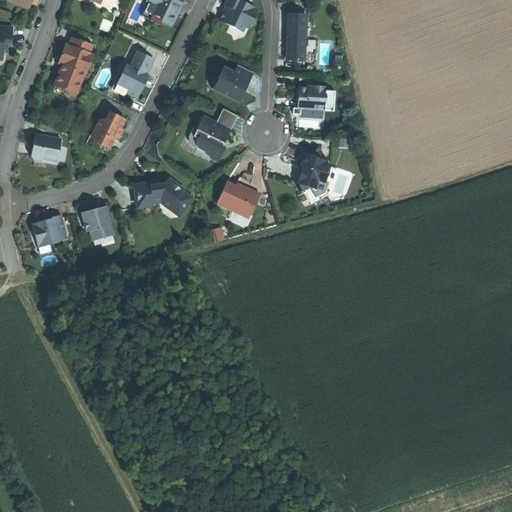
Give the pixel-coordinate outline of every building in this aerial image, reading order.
[(181,1),(181,0),(148,0),(148,1),(151,3),(155,5),(151,14),(161,20),(163,24),(170,27),(176,16),(175,12),(177,8),(180,8),(182,2),(181,1)] [(240,0),(226,0),(224,5),(226,6),(218,21),(235,28),(237,23),(238,24),(245,27),(246,27),(250,26),(256,24),(254,19),(257,13),(255,8),(251,6),(248,5),(247,6),(242,4),(243,1),(240,0)] [(155,5),(151,3),(146,12),(151,14),(155,5)] [(288,39),(287,61),(301,62),(304,16),(289,15),(288,39)] [(237,23),(235,28),(243,31),(245,27),(238,24),(237,23)] [(0,60),(1,60),(1,50),(1,46),(6,46),(6,42),(10,43),(10,36),(10,28),(0,27),(0,60)] [(315,50),(315,39),(307,39),(307,49),(315,50)] [(319,43),(321,64),(334,63),(331,42),(319,43)] [(68,47),(64,46),(60,56),(64,58),(61,64),(59,71),(53,86),(75,94),(83,73),(85,74),(92,56),(88,54),(68,47)] [(145,76),(152,60),(136,52),(129,68),(124,66),(116,84),(128,90),(126,94),(136,99),(142,87),(140,86),(145,76)] [(222,67),(216,79),(220,81),(215,91),(237,102),(243,91),(241,90),(250,72),(236,65),(233,73),(222,67)] [(210,88),(215,91),(220,81),(216,79),(211,80),(211,88),(210,88)] [(321,110),(323,111),(324,88),(311,87),(311,90),(297,89),(297,90),(295,92),(295,97),(297,98),(296,104),(296,109),(298,109),(321,110)] [(229,132),(237,117),(222,110),(215,124),(203,117),(196,131),(193,138),(197,140),(195,144),(197,149),(209,155),(210,160),(217,163),(224,149),(221,148),(218,146),(220,143),(223,144),(229,132)] [(91,137),(90,137),(92,141),(107,148),(108,149),(112,139),(114,135),(118,137),(120,134),(122,130),(119,128),(123,121),(111,115),(108,121),(105,121),(98,121),(91,137)] [(193,138),(196,131),(193,129),(189,136),(189,137),(188,138),(188,139),(188,140),(188,141),(188,142),(189,142),(189,143),(189,144),(190,145),(190,146),(191,146),(191,147),(192,147),(192,148),(193,148),(194,148),(194,149),(195,149),(196,149),(197,149),(195,144),(197,140),(193,138)] [(59,140),(34,135),(32,146),(30,157),(33,162),(38,162),(42,160),(42,159),(55,161),(59,140)] [(107,148),(92,141),(89,147),(104,154),(107,148)] [(323,183),(329,166),(322,164),(317,162),(316,159),(312,158),(313,157),(304,154),(302,160),(300,167),(302,167),(296,185),(298,185),(302,192),(308,188),(310,189),(313,180),(316,181),(323,183)] [(182,191),(167,179),(161,187),(158,185),(149,186),(149,184),(141,185),(133,186),(136,208),(152,206),(152,203),(158,202),(161,204),(165,199),(171,204),(169,208),(177,214),(176,216),(177,216),(190,199),(181,192),(182,191)] [(246,190),(235,185),(234,188),(225,183),(215,204),(235,213),(236,210),(248,216),(258,195),(246,190)] [(165,199),(161,204),(176,216),(177,214),(169,208),(171,204),(165,199)] [(111,233),(104,207),(91,210),(80,213),(83,224),(86,224),(88,231),(91,241),(104,238),(103,235),(111,233)] [(236,210),(235,213),(247,219),(248,216),(236,210)] [(36,248),(66,239),(59,216),(50,218),(50,221),(47,222),(42,223),(42,221),(30,225),(36,248)] [(219,228),(209,231),(213,243),(222,240),(219,228)]
